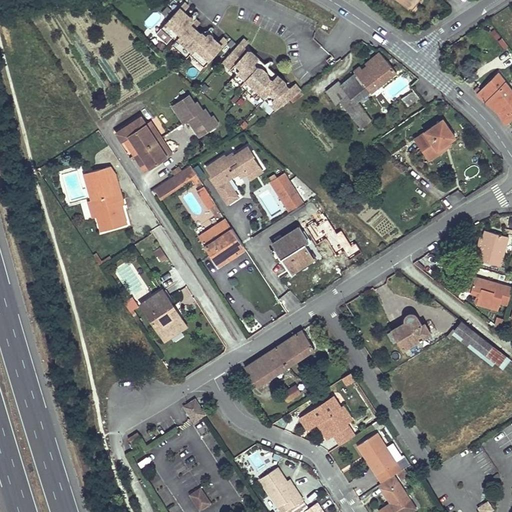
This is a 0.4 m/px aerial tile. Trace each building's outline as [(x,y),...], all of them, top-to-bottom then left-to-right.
[(413,0),(407,7),(411,11),(420,0),(413,0)] [(167,42),(172,36),(176,39),(172,42),(187,56),(190,52),(204,65),(226,42),(226,40),(225,38),(223,37),(222,38),(218,42),(215,41),(212,39),(212,34),(213,33),(210,30),(207,34),(204,31),(203,32),(198,32),(196,30),(196,27),(199,23),(200,22),(199,20),(199,19),(198,18),(195,18),(192,15),(192,16),(187,16),(185,14),(184,11),(187,7),(188,5),(188,4),(187,3),(185,2),(184,2),(183,3),(156,32),(167,42)] [(243,38),(223,60),(236,73),(232,77),(260,102),(264,98),(276,109),(300,90),(298,87),(294,85),(291,88),(288,88),(285,85),(285,81),(277,74),(275,77),(275,78),(274,80),(271,79),(269,77),(268,73),(265,70),(262,68),(259,66),(257,66),(255,64),(254,61),(256,60),(259,58),(251,51),(248,50),(245,48),(244,45),(247,41),(246,39),(243,38)] [(357,74),(334,91),(361,127),(372,119),(357,100),(370,91),(371,92),(396,73),(381,53),(367,64),(368,66),(364,69),(361,66),(354,71),(357,74)] [(511,118),(511,89),(499,73),(478,94),(496,111),(505,123),(511,118)] [(189,94),(173,105),(185,124),(189,121),(200,138),(220,125),(213,116),(211,117),(205,108),(203,110),(197,101),(195,103),(189,94)] [(142,116),(117,132),(122,141),(125,139),(130,135),(134,142),(131,144),(142,162),(145,159),(150,167),(167,156),(157,140),(147,124),(142,116)] [(442,120),(414,139),(424,154),(434,147),(436,150),(448,142),(454,138),(442,120)] [(151,122),(147,124),(157,140),(161,137),(151,122)] [(130,135),(125,139),(145,170),(150,167),(145,159),(142,162),(131,144),(134,142),(130,135)] [(161,137),(157,140),(167,156),(172,154),(161,137)] [(450,145),(448,142),(436,150),(434,147),(424,154),(429,160),(450,145)] [(213,176),(211,177),(228,203),(238,197),(227,180),(239,172),(244,169),(247,173),(259,165),(253,156),(254,155),(249,147),(236,155),(234,153),(227,158),(225,156),(208,167),(213,176)] [(191,165),(171,177),(177,186),(186,180),(192,189),(203,183),(191,165)] [(263,172),(259,165),(247,173),(251,179),(263,172)] [(111,166),(94,171),(101,197),(121,192),(115,173),(111,166)] [(94,171),(85,173),(93,200),(101,197),(94,171)] [(285,174),(271,182),(290,212),(304,204),(285,174)] [(171,177),(154,189),(159,198),(177,186),(171,177)] [(286,208),(279,199),(276,201),(265,185),(254,193),(272,218),(286,208)] [(205,186),(199,191),(209,207),(216,203),(205,186)] [(101,197),(93,200),(97,216),(102,231),(126,224),(121,204),(119,200),(123,199),(121,192),(101,197)] [(93,200),(88,201),(93,217),(97,216),(93,200)] [(227,220),(199,238),(205,247),(233,229),(227,220)] [(299,227),(273,244),(291,272),(313,259),(304,245),(309,242),(299,227)] [(233,229),(205,247),(216,263),(234,252),(237,255),(246,249),(233,229)] [(509,236),(487,230),(485,237),(479,259),(501,266),(509,236)] [(485,237),(481,236),(475,258),(479,259),(485,237)] [(151,249),(158,263),(167,258),(160,245),(151,249)] [(234,252),(216,263),(218,267),(237,255),(234,252)] [(476,277),(470,275),(466,290),(472,292),(476,277)] [(494,282),(476,277),(472,292),(481,295),(478,303),(499,309),(506,286),(498,283),(497,288),(493,287),(494,282)] [(181,317),(163,290),(142,304),(160,332),(167,334),(176,327),(179,328),(182,326),(183,322),(180,318),(181,317)] [(431,333),(425,324),(422,325),(417,316),(412,314),(409,316),(406,319),(406,322),(394,330),(400,340),(405,348),(431,333)] [(501,331),(505,317),(500,315),(496,327),(501,331)] [(493,346),(462,321),(456,330),(486,354),(493,346)] [(315,348),(302,330),(245,368),(258,386),(315,348)] [(400,340),(394,330),(389,333),(395,342),(400,340)] [(333,345),(329,339),(324,343),(328,349),(333,345)] [(337,351),(333,345),(328,349),(331,355),(337,351)] [(511,359),(493,346),(486,354),(500,365),(508,363),(511,359)] [(356,380),(351,373),(343,378),(348,386),(356,380)] [(301,393),(297,385),(283,394),(288,401),(301,393)] [(334,435),(340,445),(354,436),(346,423),(338,410),(341,408),(333,396),(300,418),(308,430),(317,424),(321,421),(325,428),(322,430),(328,439),(334,435)] [(195,400),(189,404),(191,408),(187,411),(192,419),(196,416),(198,419),(205,415),(195,400)] [(341,408),(338,410),(346,423),(352,419),(344,406),(341,408)] [(204,420),(196,424),(208,451),(217,447),(204,420)] [(386,447),(377,433),(357,445),(365,456),(367,455),(374,466),(371,467),(382,483),(394,475),(397,473),(401,470),(386,447)] [(131,441),(122,447),(125,452),(135,446),(131,441)] [(386,447),(401,470),(403,469),(411,464),(396,441),(386,447)] [(277,467),(260,478),(278,506),(283,503),(288,510),(303,500),(298,493),(295,495),(287,482),(277,467)] [(401,470),(397,473),(402,481),(408,476),(403,469),(401,470)] [(411,511),(416,509),(394,475),(382,483),(378,485),(383,493),(386,491),(393,502),(390,503),(379,511),(411,511)] [(290,480),(287,482),(295,495),(298,493),(290,480)] [(200,489),(190,496),(200,511),(210,504),(200,489)] [(390,503),(393,502),(386,491),(383,493),(390,503)] [(302,511),(304,511),(308,508),(303,500),(288,510),(284,511),(302,511)] [(488,502),(479,508),(481,511),(488,511),(493,509),(488,502)] [(281,511),(284,511),(288,510),(283,503),(278,506),(281,511)] [(322,510),(317,503),(308,508),(304,511),(318,511),(319,511),(322,510)]
